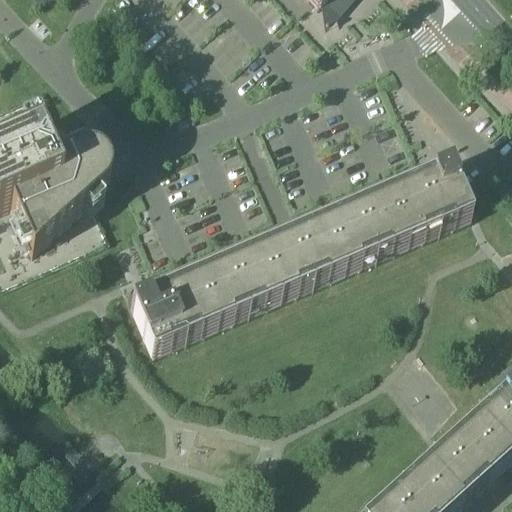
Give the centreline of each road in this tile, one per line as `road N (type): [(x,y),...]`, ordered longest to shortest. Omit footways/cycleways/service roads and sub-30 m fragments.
road 1 (residential): [(155,150),(200,139),(398,55),(471,5)]
road 2 (residential): [(155,150),(114,135),(54,74)]
